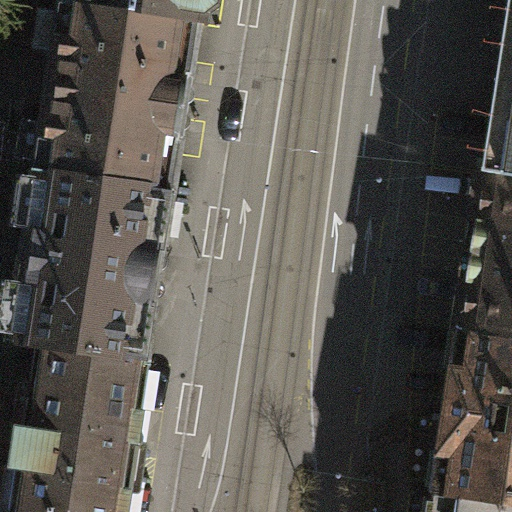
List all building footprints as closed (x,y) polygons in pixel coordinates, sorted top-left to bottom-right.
[(81,0),(80,5),(198,22),(201,0),(81,0)] [(511,0),(507,0),(482,175),(511,179),(511,0)] [(63,3),(40,170),(174,189),(198,22),(80,5),(63,3)] [(40,170),(13,337),(33,341),(146,357),(174,189),(40,170)] [(459,326),(511,334),(511,179),(482,175),(459,326)] [(429,489),(511,499),(511,334),(459,326),(451,327),(429,489)] [(33,341),(8,511),(123,511),(146,357),(33,341)] [(511,511),(511,499),(429,489),(426,511),(511,511)]
